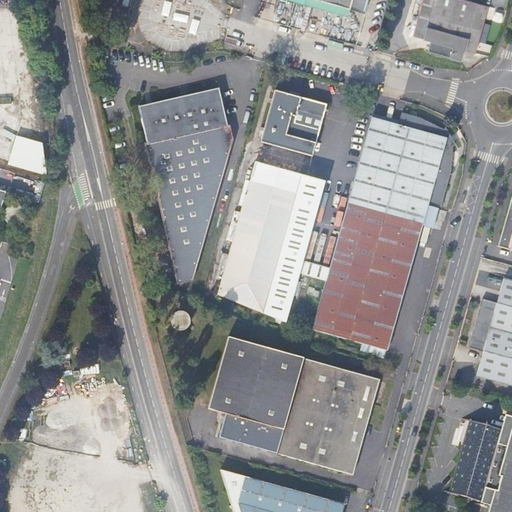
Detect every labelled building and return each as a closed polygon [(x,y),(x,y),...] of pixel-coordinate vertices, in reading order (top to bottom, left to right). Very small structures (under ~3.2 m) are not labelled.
[(317,0),(350,10),(352,0),(317,0)] [(352,0),(350,10),(365,14),(368,0),(352,0)] [(423,41),(434,0),(423,0),(413,38),(423,41)] [(465,53),(479,5),(460,0),(434,0),(423,41),(430,43),(428,53),(460,62),(463,52),(465,53)] [(489,8),(479,5),(465,53),(475,55),(489,8)] [(232,139),(219,90),(141,107),(180,282),(191,279),(232,139)] [(261,144),(272,148),(312,159),(326,107),(275,93),(261,144)] [(373,120),(357,172),(344,220),(420,241),(430,205),(442,208),(443,203),(451,169),(454,148),(445,132),(420,121),(403,116),(399,128),(373,120)] [(45,175),(46,141),(17,136),(8,164),(45,175)] [(263,315),(296,197),(252,185),(219,298),(263,315)] [(511,250),(511,199),(505,226),(499,245),(510,248),(510,250),(511,250)] [(22,209),(19,207),(18,207),(14,206),(10,208),(7,211),(5,214),(5,218),(6,222),(8,225),(12,227),(16,228),(20,227),(23,224),(26,220),(26,216),(25,212),(22,209)] [(388,351),(420,241),(344,220),(312,329),(388,351)] [(0,243),(14,248),(18,233),(1,227),(0,230),(0,243)] [(479,376),(511,384),(511,281),(506,279),(499,303),(485,299),(471,347),(485,351),(479,376)] [(171,325),(186,327),(188,313),(173,311),(171,325)] [(264,451),(291,355),(231,337),(210,409),(227,413),(221,439),(264,451)] [(381,380),(291,355),(264,451),(335,471),(348,425),(367,430),(381,380)] [(511,415),(503,413),(499,427),(508,430),(511,416),(511,415)] [(511,511),(511,416),(508,430),(499,427),(468,418),(446,490),(488,504),(486,511),(511,511)] [(348,425),(335,471),(354,477),(367,430),(348,425)] [(234,511),(327,511),(331,501),(222,469),(234,511)] [(327,511),(344,511),(346,505),(331,501),(327,511)]
